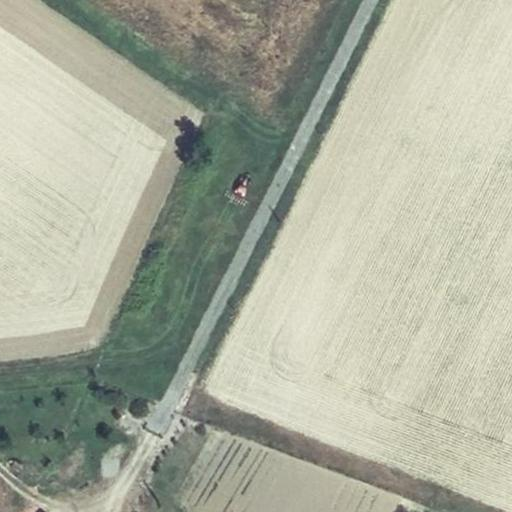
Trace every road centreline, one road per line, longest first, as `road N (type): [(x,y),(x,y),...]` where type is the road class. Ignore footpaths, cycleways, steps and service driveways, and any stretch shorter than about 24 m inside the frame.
road 1 (unclassified): [(361,0),(159,421)]
road 2 (track): [(189,355),(0,374)]
